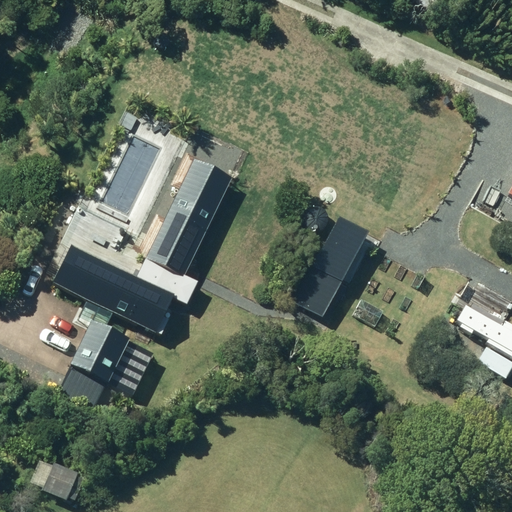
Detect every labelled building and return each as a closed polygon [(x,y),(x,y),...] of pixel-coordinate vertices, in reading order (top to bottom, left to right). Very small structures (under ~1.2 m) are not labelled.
[(72,251),(54,287),(152,333),(169,297),(72,251)] [(339,284),(303,265),(285,302),(320,320),(339,284)] [(350,319),(370,332),(384,311),(363,298),(350,319)] [(90,329),(70,369),(106,387),(125,345),(90,329)] [(397,353),(410,361),(423,340),(411,333),(397,353)] [(221,374),(207,358),(187,375),(201,391),(221,374)] [(163,384),(139,383),(138,402),(163,402),(163,384)] [(83,478),(39,459),(26,489),(70,508),(83,478)]
